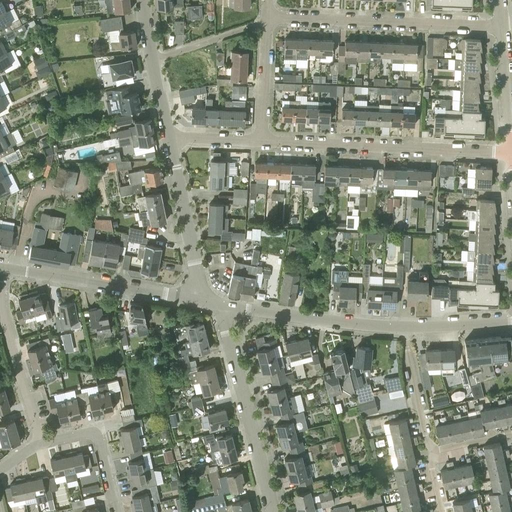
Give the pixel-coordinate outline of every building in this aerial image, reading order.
[(105,0),(107,13),(130,10),(129,0),(105,0)] [(425,0),(426,4),(432,5),(431,7),(472,9),(472,0),(425,0)] [(202,4),(188,4),(189,18),(203,17),(202,4)] [(35,17),(42,16),(41,5),(34,6),(35,17)] [(6,11),(0,13),(0,35),(4,33),(22,25),(19,19),(11,23),(6,11)] [(109,30),(111,43),(112,50),(122,49),(136,46),(133,30),(124,32),(121,16),(100,19),(102,32),(109,30)] [(184,21),(175,21),(175,34),(184,34),(184,21)] [(24,24),(22,25),(4,33),(7,38),(13,35),(24,30),(26,29),(24,24)] [(284,58),(296,59),(297,39),(285,38),(284,58)] [(444,38),(438,38),(437,55),(443,55),(443,48),(447,48),(447,40),(444,38)] [(462,49),(480,50),(482,50),(480,39),(462,38),(462,49)] [(297,39),(296,59),(308,60),(308,53),(309,39),(297,39)] [(309,39),(308,53),(315,53),(315,58),(320,58),(321,40),(309,39)] [(321,40),(320,58),(326,58),(326,54),(332,54),(333,40),(321,40)] [(356,62),(357,41),(345,41),(345,45),(338,45),(338,62),(337,72),(344,72),(344,61),(356,62)] [(368,62),(368,61),(369,42),(357,41),(356,62),(368,62)] [(380,62),(380,56),(381,42),(369,42),(368,61),(380,62)] [(392,57),(393,43),(381,42),(380,56),(392,57)] [(404,63),(405,43),(393,43),(392,57),(392,63),(404,63)] [(405,43),(404,63),(415,64),(415,70),(422,70),(423,57),(417,57),(417,44),(405,43)] [(461,59),(479,60),(481,60),(480,50),(462,49),(461,59)] [(0,75),(1,75),(6,73),(3,67),(12,63),(18,60),(14,50),(7,53),(0,56),(0,55),(0,75)] [(231,65),(247,66),(247,52),(232,51),(231,65)] [(216,52),(216,64),(223,65),(224,53),(216,52)] [(44,56),(33,60),(38,72),(49,67),(44,56)] [(437,68),(438,58),(427,58),(427,68),(437,68)] [(135,73),(133,66),(132,66),(130,59),(108,64),(109,71),(101,73),(104,86),(116,83),(115,78),(135,73)] [(479,70),(479,71),(481,70),(479,60),(461,59),(455,59),(454,69),(461,69),(479,70)] [(247,66),(231,65),(231,79),(216,78),(216,83),(217,83),(217,84),(233,85),(233,79),(246,80),(247,66)] [(478,80),(478,81),(480,81),(479,71),(479,70),(461,69),(461,80),(478,80)] [(478,91),(480,91),(478,81),(478,80),(461,80),(460,90),(478,91)] [(122,113),(131,111),(141,109),(140,108),(142,105),(141,102),(139,101),(137,91),(131,93),(129,85),(106,90),(107,98),(112,97),(116,112),(121,111),(122,113)] [(232,93),(245,94),(246,86),(233,85),(232,93)] [(337,85),(325,85),(324,91),(330,91),(330,95),(336,96),(337,85)] [(205,86),(179,91),(181,97),(194,94),(206,92),(205,86)] [(477,101),(479,101),(478,91),(460,90),(460,100),(477,101)] [(194,94),(181,97),(182,104),(195,101),(194,94)] [(44,99),(43,107),(50,108),(51,101),(44,99)] [(206,99),(205,109),(205,122),(218,122),(218,109),(212,109),(213,100),(206,99)] [(36,100),(29,103),(31,107),(36,109),(39,108),(36,100)] [(218,109),(218,122),(231,123),(232,110),(232,101),(225,100),(225,110),(218,109)] [(293,120),(294,100),(290,100),(290,107),(282,106),(281,120),(293,120)] [(305,121),(306,103),(300,103),(301,101),(294,100),(293,120),(305,121)] [(459,110),(479,111),(477,101),(460,100),(459,110)] [(318,108),(317,121),(330,122),(330,102),(318,101),(318,108)] [(317,121),(318,108),(306,107),(306,103),(305,121),(317,121)] [(365,123),(366,105),(354,104),(354,110),(353,123),(365,123)] [(377,124),(378,111),(378,106),(366,105),(365,123),(377,124)] [(401,125),(402,112),(402,105),(390,105),(390,111),(389,125),(401,125)] [(191,121),(205,122),(205,109),(185,108),(184,115),(192,115),(191,121)] [(353,123),(354,110),(342,109),(341,122),(353,123)] [(445,113),(444,131),(444,135),(484,136),(485,118),(481,118),(481,111),(479,111),(459,110),(450,109),(445,109),(445,113)] [(232,110),(231,123),(244,123),(245,111),(232,110)] [(389,125),(390,111),(378,111),(377,124),(389,125)] [(402,112),(401,125),(414,126),(415,112),(402,112)] [(445,113),(435,113),(434,133),(444,131),(445,113)] [(117,125),(132,121),(131,114),(116,117),(117,125)] [(40,127),(46,125),(42,117),(37,119),(40,127)] [(111,138),(119,137),(153,130),(153,129),(153,127),(153,125),(152,124),(151,117),(135,121),(136,126),(118,131),(118,132),(110,133),(111,138)] [(153,130),(119,137),(120,142),(132,140),(133,147),(156,142),(155,136),(155,135),(155,133),(153,131),(153,130)] [(0,156),(4,155),(14,150),(12,146),(17,143),(11,131),(2,135),(0,136),(0,156)] [(15,150),(14,150),(4,155),(7,161),(8,163),(19,158),(15,150)] [(116,161),(121,161),(119,152),(102,155),(103,161),(116,161)] [(154,152),(145,154),(146,160),(156,158),(154,152)] [(50,165),(51,163),(53,153),(47,156),(44,163),(50,165)] [(7,162),(7,161),(4,155),(0,156),(0,177),(4,176),(10,173),(5,163),(7,162)] [(211,160),(210,174),(229,174),(229,161),(211,160)] [(117,170),(116,161),(108,163),(109,171),(117,170)] [(130,161),(121,161),(116,161),(117,170),(132,168),(130,161)] [(241,162),(241,175),(248,175),(249,162),(241,162)] [(257,176),(256,183),(257,183),(266,183),(266,176),(266,163),(255,162),(254,176),(257,176)] [(475,169),(475,177),(491,178),(492,167),(486,167),(486,166),(480,166),(480,163),(473,162),(472,169),(475,169)] [(278,177),(278,163),(266,163),(266,176),(278,177)] [(290,177),(291,164),(278,163),(278,177),(290,177)] [(302,184),(303,164),(291,164),(290,177),(290,183),(302,184)] [(318,201),(318,195),(319,183),(314,183),(315,165),(303,164),(302,184),(302,187),(312,187),(311,205),(314,205),(313,204),(313,201),(318,201)] [(336,186),(336,185),(337,166),(325,165),(324,183),(319,183),(318,195),(325,196),(325,186),(336,186)] [(454,166),(445,165),(445,176),(454,176),(454,174),(456,174),(456,171),(454,171),(454,166)] [(131,184),(142,182),(145,181),(145,183),(163,179),(163,178),(163,177),(163,174),(162,173),(161,166),(129,172),(131,184)] [(348,184),(349,166),(337,166),(336,185),(341,185),(341,184),(348,184)] [(360,185),(361,167),(349,166),(348,184),(360,185)] [(61,186),(74,189),(78,170),(65,167),(61,186)] [(376,193),(377,188),(377,180),(372,179),(373,168),(361,167),(360,185),(359,192),(376,193)] [(394,189),(394,188),(394,168),(383,168),(382,180),(377,180),(377,188),(394,189)] [(405,189),(406,169),(394,168),(394,188),(405,189)] [(417,189),(418,170),(406,169),(405,189),(417,189)] [(418,170),(417,189),(430,190),(431,170),(418,170)] [(229,174),(210,174),(210,187),(228,188),(229,174)] [(4,176),(0,177),(0,198),(12,193),(4,176)] [(491,178),(475,177),(474,187),(479,187),(485,189),(485,188),(491,188),(491,178)] [(142,182),(131,184),(120,186),(122,195),(144,191),(142,182)] [(233,196),(247,197),(247,189),(233,188),(233,196)] [(140,211),(148,209),(163,206),(160,192),(137,197),(140,211)] [(247,197),(233,196),(233,204),(246,205),(247,197)] [(476,199),(476,210),(494,211),(496,211),(494,200),(476,199)] [(209,218),(228,218),(222,217),(222,210),(228,210),(228,205),(209,204),(209,218)] [(163,206),(148,209),(150,216),(142,218),(143,226),(166,221),(163,206)] [(494,211),(476,210),(475,220),(493,221),(495,221),(494,211)] [(45,228),(62,230),(64,217),(42,213),(41,221),(36,220),(35,227),(33,227),(28,259),(52,263),(68,266),(69,263),(75,265),(81,236),(65,233),(60,251),(42,247),(45,228)] [(228,218),(209,218),(208,230),(221,231),(220,240),(245,241),(245,232),(227,231),(228,218)] [(95,228),(114,231),(112,219),(95,219),(95,228)] [(493,221),(475,220),(475,230),(493,231),(495,232),(493,221)] [(1,227),(0,235),(0,245),(10,248),(12,236),(18,238),(20,225),(14,224),(13,229),(1,227)] [(102,265),(106,243),(93,241),(95,228),(89,227),(87,240),(92,241),(88,262),(102,265)] [(143,237),(144,230),(130,227),(129,234),(143,237)] [(252,228),(251,230),(251,239),(251,240),(255,240),(260,241),(260,236),(261,229),(256,229),(252,228)] [(493,231),(475,230),(474,240),(492,241),(492,242),(494,242),(493,231)] [(144,258),(158,261),(161,247),(146,244),(148,238),(143,237),(129,234),(129,236),(128,240),(141,243),(138,257),(144,258)] [(128,240),(129,236),(122,235),(120,246),(127,247),(128,240)] [(492,241),(474,240),(474,251),(492,252),(494,252),(492,242),(492,241)] [(120,246),(106,243),(102,265),(116,267),(120,246)] [(311,258),(313,251),(291,247),(290,254),(311,258)] [(492,252),(474,251),(468,250),(467,261),(474,261),(491,262),(492,262),(493,262),(492,252)] [(131,256),(124,254),(122,268),(128,269),(131,256)] [(158,261),(144,258),(141,272),(156,275),(158,261)] [(382,283),(381,306),(395,307),(396,287),(402,287),(402,271),(403,259),(397,258),(396,283),(382,283)] [(228,295),(240,296),(246,263),(235,261),(228,292),(228,295)] [(491,262),(474,261),(473,271),(491,272),(493,272),(492,262),(491,262)] [(246,263),(240,296),(252,298),(256,270),(262,271),(263,266),(246,263)] [(363,283),(363,291),(368,291),(367,306),(381,306),(382,283),(370,282),(371,264),(364,264),(363,283)] [(473,271),(473,281),(492,282),(491,272),(473,271)] [(417,281),(416,297),(426,297),(427,274),(419,273),(418,281),(417,281)] [(284,274),(280,301),(293,303),(298,276),(284,274)] [(459,284),(458,284),(448,284),(444,279),(432,278),(432,283),(431,298),(448,298),(447,304),(457,302),(458,302),(459,284)] [(406,297),(416,297),(417,281),(407,280),(406,297)] [(473,281),(458,280),(458,284),(459,284),(458,302),(457,302),(457,306),(497,307),(498,289),(494,289),(494,282),(492,282),(473,281)] [(347,305),(348,282),(333,282),(332,296),(338,296),(338,304),(347,305)] [(348,282),(347,305),(355,305),(355,297),(362,297),(363,291),(363,283),(348,282)] [(29,296),(34,315),(45,312),(47,319),(53,317),(48,302),(42,304),(39,293),(29,296)] [(34,315),(29,296),(19,299),(22,310),(16,312),(20,324),(25,322),(24,318),(34,315)] [(61,314),(54,316),(57,331),(71,328),(70,322),(77,321),(74,302),(59,305),(61,314)] [(142,304),(130,303),(129,312),(130,312),(131,312),(130,320),(138,321),(137,327),(138,336),(148,333),(142,304)] [(103,316),(102,307),(88,310),(91,324),(95,323),(98,336),(111,333),(108,315),(103,316)] [(185,341),(206,336),(202,322),(193,325),(193,322),(173,327),(177,343),(185,341)] [(65,353),(74,351),(70,333),(61,334),(65,353)] [(206,336),(185,341),(186,348),(181,350),(183,356),(177,357),(179,363),(190,361),(189,355),(209,349),(206,336)] [(511,336),(506,336),(505,336),(489,338),(491,360),(511,357),(511,352),(511,344),(511,343),(511,336)] [(27,350),(30,360),(49,354),(46,344),(50,343),(48,337),(36,341),(38,347),(27,350)] [(297,340),(301,356),(312,353),(308,337),(297,340)] [(496,377),(491,360),(489,338),(465,340),(467,366),(479,365),(481,373),(467,376),(469,383),(470,383),(471,386),(477,384),(477,383),(480,382),(496,377)] [(257,350),(260,362),(276,357),(273,346),(277,345),(275,339),(262,343),(263,348),(257,350)] [(301,356),(297,340),(285,343),(289,359),(301,356)] [(355,392),(358,405),(375,400),(370,383),(364,385),(362,378),(371,376),(369,365),(369,366),(371,348),(357,346),(356,358),(354,357),(353,364),(353,368),(349,369),(355,392)] [(355,392),(349,369),(344,349),(335,351),(335,352),(330,353),(334,370),(329,371),(322,373),(329,396),(341,393),(340,389),(342,389),(349,393),(355,392)] [(439,350),(440,366),(454,366),(453,349),(439,350)] [(440,366),(439,350),(425,350),(426,367),(440,366)] [(49,354),(30,360),(35,376),(44,373),(47,382),(53,380),(58,376),(56,370),(58,369),(56,363),(52,365),(49,354)] [(315,369),(321,367),(318,354),(312,356),(315,369)] [(276,357),(260,362),(262,373),(269,371),(271,377),(284,373),(283,367),(279,368),(276,357)] [(195,359),(190,361),(179,363),(174,364),(176,373),(188,370),(192,384),(200,382),(217,377),(213,365),(204,367),(203,365),(196,367),(195,359)] [(469,383),(467,376),(465,367),(458,369),(463,385),(469,383)] [(427,370),(421,372),(425,389),(431,388),(427,370)] [(284,373),(271,377),(272,383),(286,379),(284,373)] [(295,382),(293,374),(285,376),(288,384),(295,382)] [(217,377),(200,382),(204,396),(211,394),(210,393),(220,390),(217,377)] [(286,379),(272,383),(274,388),(267,390),(270,402),(286,397),(283,386),(287,385),(286,379)] [(477,383),(477,384),(471,386),(473,394),(475,399),(485,397),(480,382),(477,383)] [(402,389),(389,392),(390,398),(404,395),(402,389)] [(99,392),(103,412),(113,409),(109,390),(99,392)] [(103,412),(99,392),(88,395),(87,391),(81,392),(84,404),(90,403),(92,414),(103,412)] [(84,404),(81,392),(75,393),(76,397),(66,400),(70,419),(81,417),(78,406),(84,404)] [(294,395),(286,397),(270,402),(273,413),(280,411),(281,417),(300,412),(299,406),(297,406),(294,395)] [(446,395),(438,397),(440,405),(448,403),(446,395)] [(189,408),(192,408),(203,404),(201,398),(200,398),(200,396),(191,398),(192,401),(188,402),(189,408)] [(0,417),(0,418),(1,417),(0,412),(0,411),(10,409),(7,398),(0,400),(0,417)] [(70,419),(66,400),(55,402),(55,398),(49,399),(52,412),(57,410),(60,421),(70,419)] [(511,421),(511,403),(506,405),(504,398),(501,399),(506,422),(511,421)] [(506,422),(501,399),(497,400),(499,407),(491,408),(495,425),(506,422)] [(368,415),(379,413),(375,400),(358,405),(362,420),(369,419),(368,415)] [(495,425),(491,408),(484,410),(482,403),(478,404),(479,409),(483,427),(495,425)] [(203,404),(192,408),(194,416),(204,413),(204,412),(205,412),(203,404)] [(121,410),(122,416),(133,414),(134,414),(132,407),(121,410)] [(225,428),(224,423),(228,422),(225,409),(215,412),(215,410),(208,412),(211,426),(208,426),(210,432),(225,428)] [(483,427),(479,409),(475,410),(477,416),(469,418),(473,435),(484,432),(483,427)] [(305,411),(300,412),(281,417),(283,423),(276,424),(279,436),(295,431),(309,428),(305,411)] [(473,435),(469,418),(461,420),(460,413),(456,414),(461,437),(473,435)] [(122,422),(135,420),(133,414),(122,416),(121,416),(122,422)] [(461,437),(456,414),(453,415),(454,421),(447,423),(450,440),(461,437)] [(0,435),(17,431),(14,420),(2,423),(0,418),(0,417),(0,435)] [(391,434),(408,430),(406,423),(413,421),(412,417),(389,422),(391,434)] [(120,440),(139,436),(136,427),(143,425),(141,418),(135,420),(122,422),(124,428),(121,429),(122,435),(119,435),(120,440)] [(450,440),(447,423),(439,425),(438,418),(434,419),(439,442),(450,440)] [(394,445),(417,440),(416,436),(410,438),(408,430),(391,434),(394,445)] [(17,431),(0,435),(0,439),(2,447),(20,441),(17,431)] [(295,431),(279,436),(282,447),(288,445),(290,451),(303,448),(302,441),(298,442),(295,431)] [(211,452),(219,450),(234,446),(231,434),(223,436),(222,434),(217,436),(217,437),(214,437),(213,433),(202,435),(204,443),(209,442),(211,452)] [(130,456),(142,453),(139,436),(120,440),(122,446),(124,445),(126,451),(129,450),(130,456)] [(396,456),(413,452),(411,445),(418,443),(417,440),(394,445),(396,456)] [(341,441),(335,442),(338,454),(344,452),(341,441)] [(176,459),(181,458),(177,443),(172,444),(176,459)] [(483,446),(486,458),(509,453),(508,449),(502,451),(500,443),(483,446)] [(234,446),(219,450),(223,463),(229,462),(229,460),(237,458),(234,446)] [(303,448),(290,451),(291,457),(285,459),(287,470),(304,466),(301,455),(305,454),(303,448)] [(71,452),(75,470),(92,467),(89,454),(83,456),(82,452),(77,454),(76,451),(71,452)] [(77,478),(75,470),(71,452),(66,453),(66,456),(61,457),(65,473),(66,481),(77,478)] [(399,468),(417,464),(422,463),(421,458),(414,460),(413,452),(396,456),(399,468)] [(128,474),(146,470),(142,453),(130,456),(131,462),(128,462),(130,468),(127,468),(128,474)] [(509,453),(486,458),(488,469),(505,465),(503,458),(510,456),(509,453)] [(54,475),(65,473),(61,457),(61,454),(55,456),(56,458),(50,460),(54,475)] [(197,475),(219,470),(215,457),(212,458),(213,462),(195,467),(197,475)] [(467,464),(461,466),(464,483),(475,480),(469,457),(466,458),(467,464)] [(464,483),(461,466),(454,467),(453,461),(449,462),(454,485),(464,483)] [(454,485),(449,462),(446,462),(447,469),(440,471),(444,487),(452,486),(453,490),(456,489),(454,485)] [(352,472),(358,470),(357,464),(350,465),(352,472)] [(396,480),(413,477),(411,469),(418,468),(417,464),(399,468),(394,469),(396,480)] [(505,465),(488,469),(491,480),(511,475),(511,471),(507,473),(505,465)] [(304,466),(287,470),(290,481),(297,480),(299,485),(312,482),(311,476),(307,477),(304,466)] [(138,489),(157,484),(153,468),(146,470),(128,474),(129,479),(132,478),(133,484),(136,483),(138,489)] [(205,504),(225,499),(224,493),(231,491),(243,488),(241,480),(243,479),(241,471),(227,475),(220,477),(222,486),(218,487),(219,493),(205,497),(206,497),(203,498),(205,504)] [(511,475),(491,480),(493,492),(505,489),(510,488),(508,480),(511,479),(511,475)] [(53,498),(51,491),(49,479),(43,480),(42,477),(37,478),(36,476),(30,477),(31,479),(34,495),(46,492),(47,500),(53,498)] [(49,479),(51,491),(57,490),(55,477),(49,479)] [(399,492),(422,486),(422,483),(415,484),(413,477),(396,480),(399,492)] [(20,479),(24,497),(34,495),(31,479),(26,481),(26,478),(20,479)] [(24,497),(20,479),(15,480),(16,483),(10,484),(11,487),(5,489),(8,501),(24,497)] [(172,490),(179,488),(177,480),(171,481),(170,485),(172,490)] [(132,508),(156,502),(161,501),(157,484),(138,489),(139,495),(132,496),(133,502),(131,502),(132,508)] [(191,493),(189,485),(181,487),(183,495),(191,493)] [(401,503),(418,499),(416,491),(423,490),(422,486),(399,492),(401,503)] [(371,496),(379,494),(377,488),(370,490),(371,496)] [(505,489),(493,492),(488,493),(491,504),(511,499),(511,495),(507,497),(505,489)] [(297,507),(312,502),(333,497),(331,491),(311,496),(309,490),(294,494),(297,507)] [(312,502),(297,507),(298,511),(315,511),(314,510),(334,505),(333,497),(312,502)] [(72,508),(85,505),(84,499),(70,502),(72,508)] [(248,511),(251,511),(248,499),(227,505),(225,499),(205,504),(188,508),(189,511),(200,511),(209,510),(226,505),(228,511),(248,511)] [(403,511),(414,511),(427,509),(426,505),(420,506),(418,499),(401,503),(403,511)] [(454,511),(463,511),(479,509),(478,505),(471,507),(469,499),(453,502),(454,511)] [(511,499),(491,504),(492,511),(508,511),(510,511),(508,504),(511,503),(511,499)] [(158,511),(156,502),(132,508),(132,511),(158,511)]
